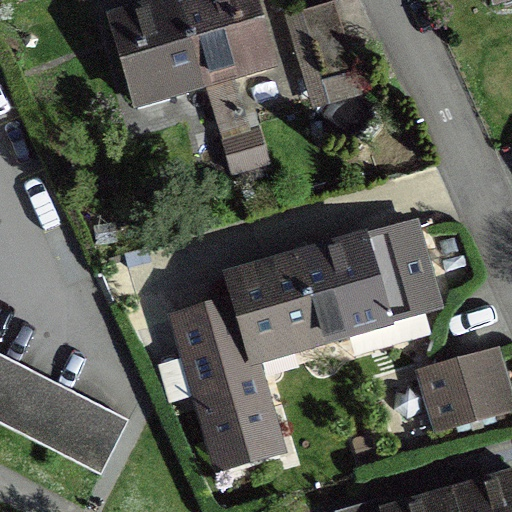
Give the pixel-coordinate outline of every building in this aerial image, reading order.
[(194,0),(190,1),(176,6),(200,88),(213,132),(240,124),(228,81),(269,69),(249,0),(194,0)] [(132,109),(200,88),(176,6),(107,26),(132,109)] [(351,75),(345,55),(331,6),(296,17),(317,86),(351,75)] [(324,342),(441,309),(417,226),(301,259),(324,342)] [(255,362),(324,342),(301,259),(232,279),(237,299),(255,362)] [(212,472),(281,453),(255,362),(237,299),(168,319),(212,472)] [(509,415),(493,357),(417,378),(433,436),(509,415)] [(0,431),(97,481),(125,426),(0,362),(0,431)] [(511,511),(511,480),(449,499),(452,511),(511,511)] [(452,511),(449,499),(402,511),(379,511),(379,510),(371,511),(452,511)]
